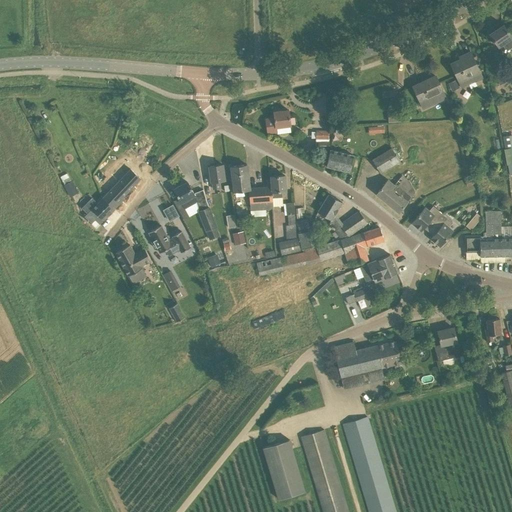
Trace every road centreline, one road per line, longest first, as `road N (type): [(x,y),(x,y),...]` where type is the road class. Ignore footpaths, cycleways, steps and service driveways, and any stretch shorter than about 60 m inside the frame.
road 1 (residential): [(424,257),(351,195),(218,122)]
road 2 (tertiary): [(472,0),(358,56),(259,74)]
road 3 (tertiary): [(205,74),(0,66)]
road 4 (unclassified): [(179,511),(291,373)]
road 5 (residential): [(107,239),(156,176),(218,122)]
road 6 (residential): [(511,297),(389,319)]
